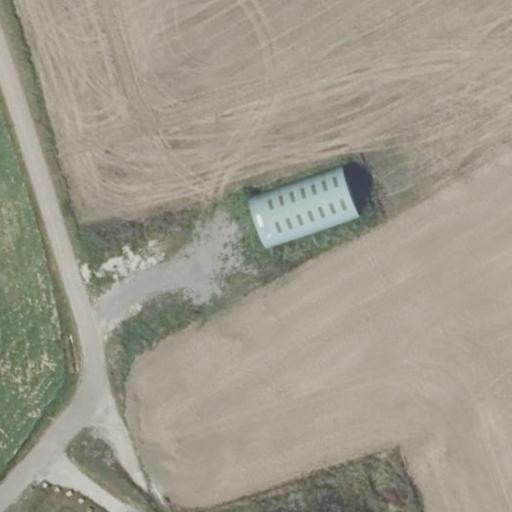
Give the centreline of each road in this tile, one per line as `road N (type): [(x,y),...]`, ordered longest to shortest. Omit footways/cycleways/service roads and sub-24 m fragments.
road 1 (track): [(0,87),(90,307)]
road 2 (residential): [(156,511),(90,307)]
road 3 (track): [(112,371),(0,509)]
